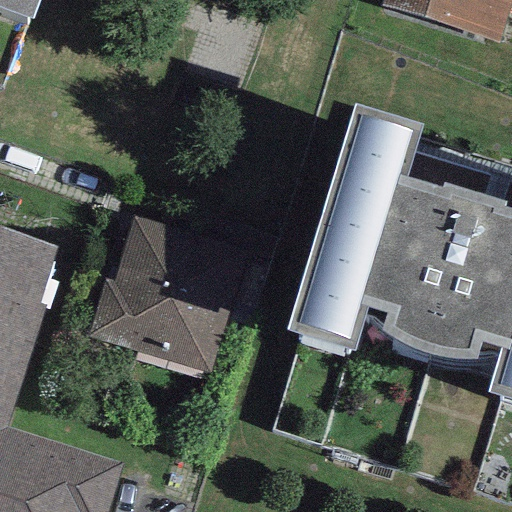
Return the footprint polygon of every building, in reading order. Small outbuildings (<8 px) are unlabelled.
[(0,0),(0,24),(33,36),(46,0),(0,0)] [(511,3),(511,0),(384,0),(381,10),(500,46),(511,3)] [(422,143),(354,122),(287,348),(355,368),(367,326),(387,332),(385,342),(383,347),(388,352),(392,355),(400,360),(410,366),(429,373),(435,374),(451,378),(466,378),(477,377),(479,370),(482,360),(502,366),(489,410),(511,416),(511,228),(504,226),(506,220),(444,201),(442,205),(407,195),(422,143)] [(246,256),(133,221),(113,286),(105,283),(87,342),(208,379),(246,256)] [(111,511),(122,478),(7,442),(46,319),(39,317),(57,261),(0,242),(0,511),(111,511)]
